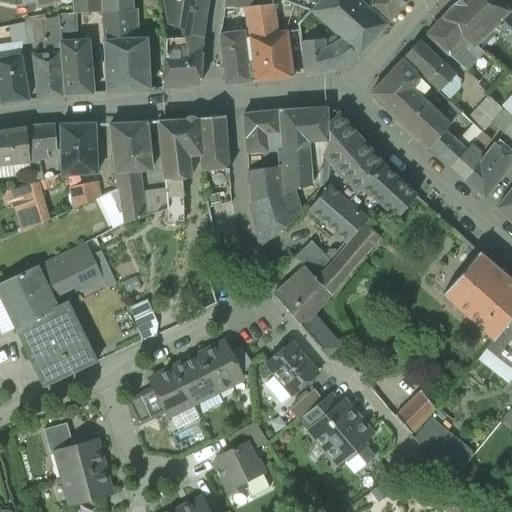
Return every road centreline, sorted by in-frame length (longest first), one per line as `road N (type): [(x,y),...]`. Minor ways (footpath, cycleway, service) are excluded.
road 1 (residential): [(259,291),(323,362),(360,386),(410,446)]
road 2 (residential): [(207,99),(0,119)]
road 3 (residential): [(232,98),(259,291)]
road 4 (residential): [(344,89),(477,217)]
road 5 (residential): [(259,291),(216,321),(99,373)]
road 6 (residential): [(433,0),(344,89)]
